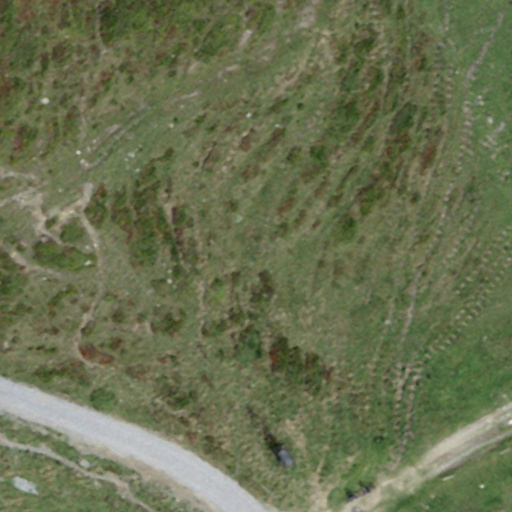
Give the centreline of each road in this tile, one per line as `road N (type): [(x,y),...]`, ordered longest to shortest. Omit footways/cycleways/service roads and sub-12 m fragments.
road 1 (track): [(286,511),(233,440),(0,392)]
road 2 (track): [(332,511),(511,422)]
